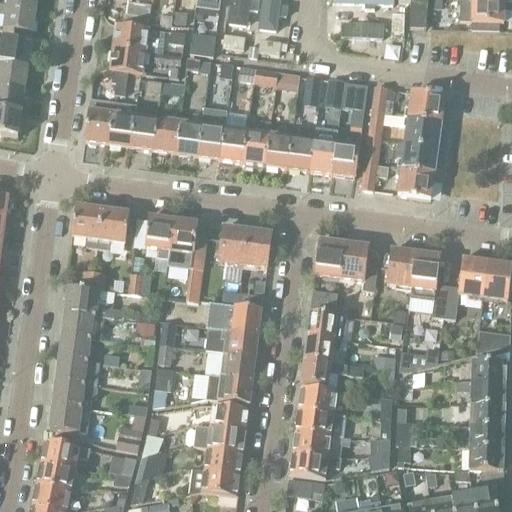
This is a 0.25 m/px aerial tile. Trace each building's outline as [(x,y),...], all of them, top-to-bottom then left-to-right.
[(35,10),(36,0),(8,0),(7,6),(6,6),(35,10)] [(197,0),(196,8),(219,11),(220,0),(197,0)] [(228,0),(223,34),(248,38),(253,0),(228,0)] [(260,0),(258,36),(279,37),(281,0),(260,0)] [(331,0),(332,10),(394,11),(393,0),(331,0)] [(499,26),(502,26),(503,4),(471,3),(471,2),(459,2),(459,33),(499,35),(499,26)] [(31,36),(35,10),(6,6),(6,8),(7,8),(4,29),(3,29),(2,31),(31,36)] [(134,31),(148,33),(151,9),(128,6),(127,18),(136,19),(134,31)] [(425,7),(423,7),(410,7),(410,11),(410,12),(410,31),(425,32),(425,7)] [(173,27),(181,28),(186,29),(188,17),(175,15),(173,27)] [(127,18),(125,29),(134,31),(136,19),(127,18)] [(173,19),(160,18),(158,28),(171,30),(173,19)] [(403,38),(403,18),(391,18),(390,38),(403,38)] [(353,36),(373,37),(373,26),(353,25),(353,36)] [(145,55),(148,33),(134,31),(125,29),(115,28),(115,29),(112,51),(145,55)] [(184,37),(170,35),(168,47),(183,49),(184,37)] [(224,38),(222,51),(243,54),(245,41),(224,38)] [(0,41),(0,65),(27,69),(30,45),(1,41),(1,42),(0,41)] [(258,56),(267,57),(279,59),(281,46),(260,43),(258,56)] [(191,46),(189,58),(211,61),(213,49),(191,46)] [(247,61),(257,62),(258,51),(249,50),(247,61)] [(113,73),(127,75),(142,77),(145,55),(112,51),(109,73),(113,73)] [(181,60),(161,57),(153,56),(151,65),(180,69),(181,60)] [(199,65),(187,63),(186,72),(198,74),(199,65)] [(0,88),(24,92),(27,69),(0,65),(0,88)] [(233,70),(221,68),(219,77),(231,79),(233,70)] [(255,73),(240,71),(238,83),(253,86),(255,73)] [(179,73),(171,72),(169,80),(178,82),(179,73)] [(125,87),(127,75),(113,73),(112,85),(116,86),(125,87)] [(271,75),(255,73),(253,86),(253,87),(269,89),(271,75)] [(294,79),(277,76),(275,90),(291,93),(294,79)] [(317,108),(320,83),(308,81),(304,106),(317,108)] [(146,93),(160,95),(161,86),(147,84),(146,93)] [(341,111),(344,86),(328,84),(324,109),(341,111)] [(124,99),(125,87),(116,86),(114,98),(124,99)] [(173,87),(161,86),(160,95),(172,97),(173,87)] [(343,102),(354,104),(352,114),(364,115),(368,90),(345,86),(343,102)] [(0,112),(21,115),(24,92),(0,88),(0,112)] [(371,117),(383,118),(391,120),(394,94),(387,93),(375,91),(371,117)] [(405,112),(403,121),(440,126),(444,100),(411,96),(409,112),(405,112)] [(111,117),(112,117),(113,107),(90,104),(84,145),(87,146),(89,148),(95,149),(97,147),(107,148),(111,117)] [(0,138),(17,140),(21,115),(0,112),(0,138)] [(107,148),(130,151),(134,120),(112,117),(111,117),(107,148)] [(191,127),(179,126),(174,157),(197,160),(201,129),(202,119),(192,117),(191,127)] [(383,118),(371,117),(368,142),(380,144),(382,128),(383,118)] [(403,121),(391,120),(383,118),(382,128),(406,132),(404,147),(437,152),(440,126),(403,121)] [(152,154),(156,123),(134,120),(130,151),(152,154)] [(210,130),(201,129),(197,160),(219,163),(223,132),(225,122),(212,120),(210,130)] [(152,154),(174,157),(179,126),(156,123),(152,154)] [(254,168),(264,169),(268,138),(270,127),(260,125),(258,136),(246,135),(242,166),(243,167),(245,170),(252,171),(254,168)] [(299,130),(297,142),(290,141),(286,172),(309,175),(313,144),(306,143),(308,131),(299,130)] [(246,135),(223,132),(219,163),(242,166),(246,135)] [(290,141),(268,138),(264,169),(286,172),(290,141)] [(348,148),(336,147),(331,178),(354,181),(360,140),(350,138),(348,148)] [(380,144),(368,142),(364,168),(376,169),(380,144)] [(336,147),(313,144),(309,175),(331,178),(336,147)] [(398,163),(396,172),(433,177),(437,152),(404,147),(397,146),(394,163),(398,163)] [(373,195),(375,179),(386,181),(388,170),(376,169),(364,168),(361,194),(373,195)] [(430,203),(433,177),(396,172),(395,182),(399,182),(397,199),(430,203)] [(101,214),(98,214),(75,211),(71,239),(86,242),(85,251),(96,252),(101,214)] [(128,218),(104,215),(101,214),(96,252),(109,254),(110,245),(124,247),(128,218)] [(167,263),(172,223),(148,220),(144,250),(159,252),(157,262),(167,263)] [(195,239),(197,227),(172,223),(167,263),(168,263),(168,270),(190,273),(188,285),(185,305),(197,307),(201,274),(202,274),(206,241),(195,239)] [(241,269),(246,234),(222,230),(217,266),(241,269)] [(271,237),(246,234),(241,269),(266,273),(271,237)] [(319,243),(314,279),(338,282),(343,247),(319,243)] [(365,265),(367,250),(343,247),(338,282),(362,285),(360,294),(373,296),(377,267),(365,265)] [(414,256),(391,253),(386,288),(410,291),(414,256)] [(439,259),(414,256),(410,291),(412,292),(410,302),(434,305),(432,315),(443,316),(447,291),(436,289),(435,295),(434,295),(439,259)] [(455,318),(458,298),(482,301),(487,266),(462,262),(458,293),(447,291),(444,316),(455,318)] [(511,269),(487,266),(482,301),(506,304),(511,269)] [(81,293),(90,294),(92,277),(83,275),(81,293)] [(104,278),(92,277),(90,294),(99,295),(102,296),(104,278)] [(141,279),(130,278),(127,297),(139,299),(141,279)] [(256,284),(254,299),(263,300),(265,285),(256,284)] [(67,291),(64,316),(103,322),(109,323),(123,324),(124,315),(111,314),(112,309),(97,307),(99,295),(90,294),(81,293),(67,291)] [(312,294),(311,306),(332,308),(330,320),(333,320),(336,297),(312,294)] [(238,300),(237,300),(236,309),(261,313),(263,300),(254,299),(238,297),(238,300)] [(311,306),(310,317),(306,341),(334,344),(342,345),(345,322),(336,320),(333,320),(330,320),(332,308),(311,306)] [(222,334),(258,339),(261,315),(225,310),(222,334)] [(124,315),(123,323),(139,325),(140,315),(124,313),(124,315)] [(64,316),(60,340),(89,343),(90,343),(100,345),(101,344),(102,336),(103,322),(64,316)] [(408,317),(395,316),(393,326),(407,327),(408,317)] [(199,322),(198,331),(211,332),(212,332),(213,324),(199,322)] [(159,350),(173,351),(176,327),(162,326),(159,350)] [(389,342),(400,343),(401,328),(390,327),(389,342)] [(223,358),(255,362),(258,339),(222,334),(220,343),(225,343),(223,358)] [(478,335),(475,358),(508,351),(509,339),(478,335)] [(137,337),(135,345),(145,347),(146,338),(137,337)] [(60,340),(57,363),(98,369),(98,367),(87,365),(89,346),(90,346),(90,343),(89,343),(60,340)] [(306,341),(304,363),(330,367),(332,353),(333,353),(334,344),(306,341)] [(171,369),(173,351),(159,350),(157,367),(171,369)] [(401,356),(398,376),(437,367),(438,354),(426,352),(425,359),(401,356)] [(439,354),(439,363),(453,363),(453,354),(439,354)] [(508,355),(471,364),(505,366),(508,366),(508,355)] [(223,358),(220,381),(252,386),(255,362),(223,358)] [(103,369),(116,371),(117,362),(104,360),(103,369)] [(374,360),(373,372),(392,374),(393,362),(374,360)] [(98,369),(57,363),(54,386),(95,391),(98,369)] [(330,367),(304,363),(300,388),(327,392),(329,378),(345,380),(345,378),(359,380),(361,371),(330,367)] [(470,387),(507,388),(508,373),(505,373),(505,366),(471,364),(470,387)] [(140,373),(139,389),(149,390),(151,374),(140,373)] [(173,375),(157,373),(155,394),(165,395),(171,396),(173,375)] [(190,406),(205,403),(249,409),(252,386),(220,381),(193,377),(190,406)] [(398,383),(397,393),(410,393),(410,392),(424,391),(423,377),(398,383)] [(54,386),(51,408),(89,414),(90,404),(93,405),(95,391),(54,386)] [(507,389),(507,388),(470,387),(455,386),(455,395),(470,396),(470,409),(504,410),(507,410),(507,396),(504,395),(505,389),(507,389)] [(299,413),(299,415),(332,419),(335,397),(302,392),(301,402),(299,401),(297,413),(299,413)] [(397,393),(397,402),(410,403),(410,393),(397,393)] [(153,414),(163,412),(165,395),(155,394),(153,414)] [(390,442),(391,404),(391,403),(381,403),(379,441),(390,442)] [(51,408),(48,433),(77,437),(86,438),(89,414),(51,408)] [(144,422),(146,413),(129,409),(127,418),(144,422)] [(469,431),(506,432),(506,417),(504,417),(504,410),(470,409),(469,431)] [(246,415),(212,411),(209,432),(243,437),(245,428),(247,428),(248,417),(246,416),(246,415)] [(395,412),(394,427),(404,427),(414,428),(414,419),(404,418),(404,412),(395,412)] [(297,435),(296,437),(329,441),(342,442),(344,421),(332,419),(299,415),(298,423),(296,423),(294,435),(297,435)] [(155,441),(159,424),(150,422),(146,439),(155,441)] [(398,450),(410,451),(411,441),(413,441),(414,429),(397,428),(396,449),(398,449),(398,450)] [(505,446),(506,432),(469,431),(468,443),(457,443),(456,451),(468,452),(505,454),(505,452),(503,452),(503,446),(505,446)] [(206,454),(240,458),(242,449),(244,449),(245,438),(243,438),(243,437),(209,432),(206,454)] [(293,444),(292,456),(294,456),(293,459),(327,464),(329,441),(296,437),(295,445),(293,444)] [(146,439),(141,463),(154,459),(156,458),(162,443),(155,441),(146,439)] [(137,459),(139,446),(118,441),(115,454),(137,459)] [(377,455),(374,459),(389,457),(389,443),(377,443),(377,455)] [(79,452),(46,445),(44,454),(42,454),(40,465),(42,465),(41,467),(74,474),(79,452)] [(398,450),(398,466),(410,466),(410,451),(398,450)] [(505,454),(468,452),(467,474),(475,474),(477,489),(486,487),(486,491),(501,488),(502,468),(505,468),(505,454)] [(204,475),(238,479),(239,471),(241,471),(242,461),(240,460),(240,458),(206,454),(204,475)] [(374,459),(367,460),(370,475),(388,472),(389,457),(374,459)] [(141,463),(135,488),(148,483),(150,474),(154,459),(141,463)] [(292,467),(290,466),(289,477),(291,477),(290,480),(324,484),(324,482),(334,483),(336,473),(340,474),(341,465),(327,464),(293,459),(292,467)] [(135,464),(125,462),(120,479),(130,479),(135,464)] [(37,487),(37,489),(70,496),(74,474),(41,467),(39,475),(37,475),(35,486),(37,487)] [(201,497),(218,499),(235,501),(236,492),(238,493),(240,481),(238,481),(238,479),(204,475),(192,474),(189,499),(201,497)] [(453,474),(454,478),(455,484),(470,485),(468,474),(453,474)] [(397,475),(387,476),(389,488),(399,486),(397,475)] [(403,478),(405,490),(414,488),(412,476),(403,478)] [(130,479),(120,479),(116,478),(113,489),(129,490),(132,479),(130,479)] [(434,478),(424,480),(426,492),(436,490),(434,478)] [(135,488),(130,509),(142,507),(148,483),(135,488)] [(288,483),(286,499),(321,504),(323,488),(288,483)] [(32,508),(32,510),(40,511),(66,511),(70,496),(37,489),(35,497),(33,496),(30,507),(32,508)] [(498,511),(502,511),(504,511),(501,494),(472,499),(474,511),(498,511)] [(124,510),(127,498),(118,496),(116,508),(124,510)] [(370,503),(371,507),(379,506),(378,497),(373,498),(370,501),(370,503)] [(217,508),(236,510),(237,502),(235,501),(218,499),(217,508)] [(474,511),(472,499),(450,502),(451,511),(474,511)] [(166,502),(167,507),(167,510),(178,508),(176,500),(166,502)] [(451,511),(450,502),(429,506),(429,511),(451,511)]
